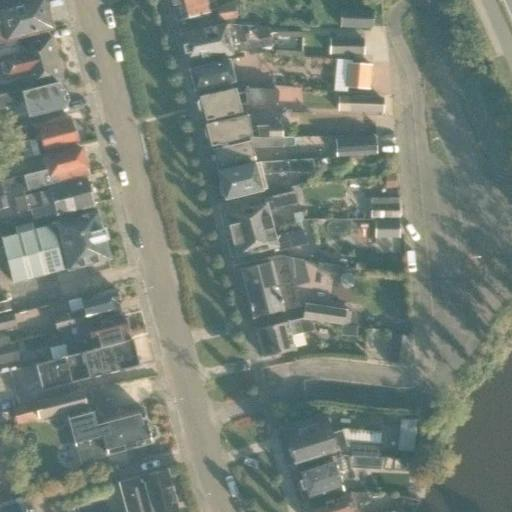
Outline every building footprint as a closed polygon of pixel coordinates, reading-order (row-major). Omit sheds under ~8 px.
[(0,41),(49,28),(42,0),(7,10),(0,18),(0,41)] [(210,14),(206,0),(171,0),(177,22),(210,14)] [(219,23),(234,19),(239,18),(237,10),(235,4),(216,9),(219,23)] [(341,28),(373,29),(373,10),(341,9),(341,28)] [(247,12),(239,13),(239,18),(239,21),(248,20),(247,12)] [(234,19),(219,23),(219,26),(180,35),(187,65),(232,55),(230,47),(246,42),(244,34),(248,34),(247,27),(236,27),(234,19)] [(268,27),(254,26),(258,40),(271,36),(268,27)] [(0,59),(0,62),(3,73),(5,81),(25,75),(28,88),(62,80),(51,37),(19,46),(20,53),(0,59)] [(329,55),(364,55),(364,40),(330,39),(329,55)] [(235,82),(230,60),(189,70),(192,80),(190,81),(192,90),(194,90),(195,92),(235,82)] [(344,88),(370,90),(372,65),(346,63),(344,88)] [(27,113),(0,120),(0,132),(6,131),(30,124),(28,117),(65,108),(65,106),(68,101),(67,95),(61,91),(61,90),(59,90),(58,83),(21,92),(21,90),(0,95),(0,109),(24,103),(27,113)] [(276,106),(277,92),(260,89),(228,90),(199,97),(199,98),(196,103),(198,110),(203,113),(205,120),(239,114),(236,102),(244,100),(244,106),(276,106)] [(348,112),(383,114),(383,98),(349,97),(348,112)] [(249,131),(245,117),(205,125),(205,127),(204,132),(205,138),(209,141),(211,148),(247,140),(283,139),(281,127),(256,127),(252,131),(249,131)] [(30,124),(6,131),(9,143),(16,142),(16,144),(35,139),(39,155),(77,146),(76,142),(79,142),(77,132),(74,132),(70,119),(33,129),(31,124),(30,124)] [(335,139),(337,157),(376,155),(375,137),(335,139)] [(293,138),(283,139),(247,140),(211,148),(209,148),(215,171),(255,162),(252,147),(269,147),(293,146),(293,138)] [(4,196),(22,192),(79,177),(77,170),(82,169),(81,168),(81,163),(80,156),(77,150),(43,159),(45,170),(1,182),(4,196)] [(313,171),(312,160),(295,161),(261,165),(219,173),(221,182),(218,187),(220,195),(226,199),(266,189),(264,173),(280,171),(313,171)] [(394,177),(385,177),(386,188),(395,187),(394,177)] [(87,187),(86,180),(13,199),(16,212),(27,209),(53,203),(55,214),(92,205),(90,199),(94,198),(91,186),(87,187)] [(232,238),(272,228),(268,212),(298,204),(295,191),(265,199),(266,206),(227,215),(232,238)] [(0,199),(0,210),(8,208),(6,198),(0,199)] [(399,218),(399,198),(371,198),(371,218),(399,218)] [(102,230),(97,212),(55,222),(56,225),(34,231),(31,222),(14,227),(17,236),(2,240),(4,248),(0,249),(0,259),(6,258),(12,284),(67,269),(68,271),(109,260),(104,241),(105,241),(103,230),(102,230)] [(375,221),(376,238),(399,238),(399,221),(375,221)] [(272,228),(232,238),(237,257),(274,248),(276,253),(307,246),(304,231),(275,238),(272,228)] [(320,251),(318,263),(337,266),(339,254),(320,251)] [(289,259),(280,257),(262,260),(263,265),(242,270),(253,318),(301,308),(289,259)] [(86,315),(88,321),(120,312),(118,305),(119,304),(118,302),(121,299),(119,292),(115,291),(115,289),(81,298),(84,310),(53,318),(57,331),(85,324),(83,316),(86,315)] [(0,313),(11,310),(8,301),(0,302),(0,313)] [(344,326),(347,312),(306,306),(304,319),(312,321),(344,326)] [(0,317),(0,330),(16,326),(13,314),(0,317)] [(122,316),(88,326),(91,338),(64,345),(67,356),(94,349),(128,341),(126,331),(129,328),(127,321),(123,319),(122,316)] [(315,332),(312,321),(304,319),(256,330),(264,358),(295,350),(290,330),(298,328),(299,335),(315,332)] [(0,345),(10,343),(6,330),(0,331),(0,345)] [(388,363),(407,365),(411,336),(392,333),(388,363)] [(43,391),(139,365),(132,340),(128,341),(94,349),(67,356),(36,365),(43,391)] [(0,364),(14,360),(10,343),(0,345),(0,364)] [(35,403),(35,404),(39,419),(86,407),(82,391),(35,403)] [(85,412),(68,416),(79,461),(108,454),(152,442),(151,441),(157,436),(155,428),(147,426),(143,409),(99,421),(96,409),(85,412)] [(398,451),(413,452),(416,421),(401,419),(398,451)] [(335,433),(330,421),(286,434),(290,448),(288,451),(290,458),(293,459),(294,463),(338,447),(342,455),(379,458),(380,445),(381,433),(344,429),(335,433)] [(12,452),(15,464),(22,462),(20,451),(12,452)] [(353,468),(380,470),(381,459),(354,456),(353,468)] [(341,491),(331,458),(294,471),(305,505),(341,491)] [(177,511),(166,471),(121,484),(128,511),(177,511)] [(350,493),(307,508),(308,511),(356,511),(354,504),(368,499),(366,493),(350,493)] [(25,511),(21,498),(0,503),(0,511),(25,511)]
